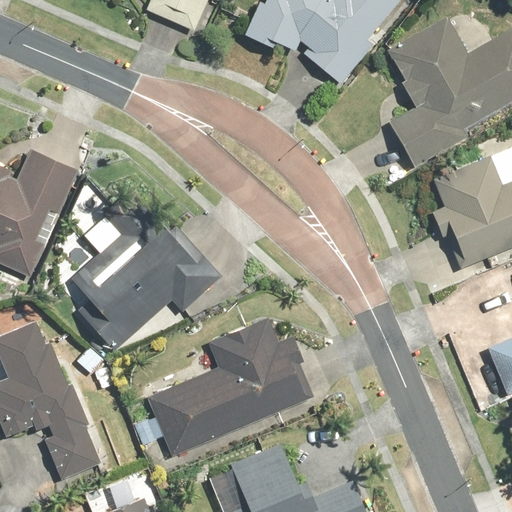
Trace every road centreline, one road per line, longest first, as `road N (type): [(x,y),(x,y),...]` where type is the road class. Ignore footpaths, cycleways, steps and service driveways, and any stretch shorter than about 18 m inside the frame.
road 1 (residential): [(133,92),(217,108),(293,163),(328,196),(372,311)]
road 2 (residential): [(372,311),(133,92)]
road 3 (residential): [(372,311),(457,511)]
road 4 (residential): [(0,34),(133,92)]
